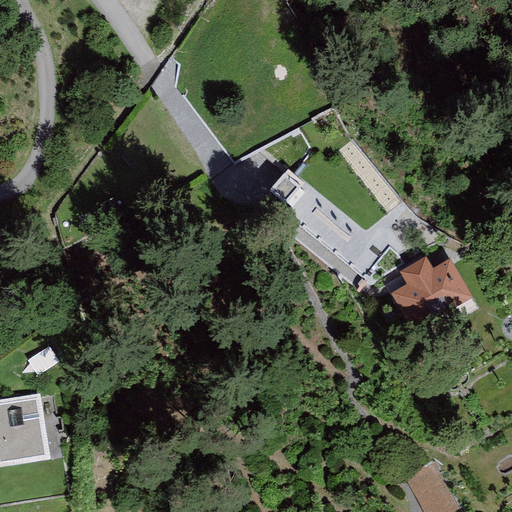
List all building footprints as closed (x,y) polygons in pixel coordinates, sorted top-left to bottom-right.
[(394,255),(402,242),(362,209),(356,214),(320,173),(289,215),(370,281),(379,271),(384,276),(401,264),(394,255)] [(427,254),(392,275),(399,287),(378,299),(406,346),(479,302),(452,255),(434,266),(427,254)] [(59,363),(49,347),(26,362),(37,378),(59,363)] [(40,397),(0,402),(0,470),(51,463),(40,397)] [(429,511),(435,511),(459,500),(438,457),(409,471),(429,511)]
